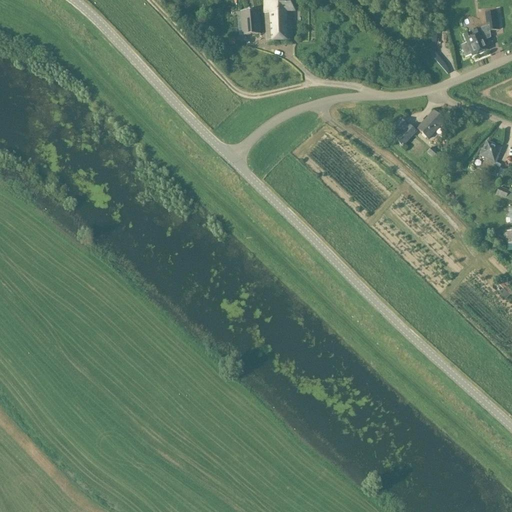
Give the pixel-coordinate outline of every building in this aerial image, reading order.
[(263,0),(264,14),(265,14),(266,41),(272,41),(272,42),(286,41),(293,40),(292,13),(295,13),(294,0),(263,0)] [(261,35),(259,11),(240,13),(242,37),(261,35)] [(484,38),(490,35),(490,32),(499,30),(496,13),(485,14),(487,26),(463,36),(467,44),(461,47),(465,57),(471,54),(472,57),(489,50),(484,38)] [(417,130),(428,140),(440,127),(441,128),(445,125),(443,124),(445,122),(433,112),(417,130)] [(408,126),(400,119),(386,133),(403,148),(417,133),(408,125),(408,126)] [(480,157),(485,159),(480,170),(495,178),(501,181),(506,172),(503,171),(503,170),(500,168),(494,165),(494,164),(501,149),(487,142),(480,157)] [(432,148),(427,153),(434,161),(440,154),(432,148)] [(505,200),(506,200),(511,202),(511,190),(509,189),(509,191),(499,187),(496,195),(505,200)] [(503,296),(511,287),(502,278),(493,287),(503,296)]
